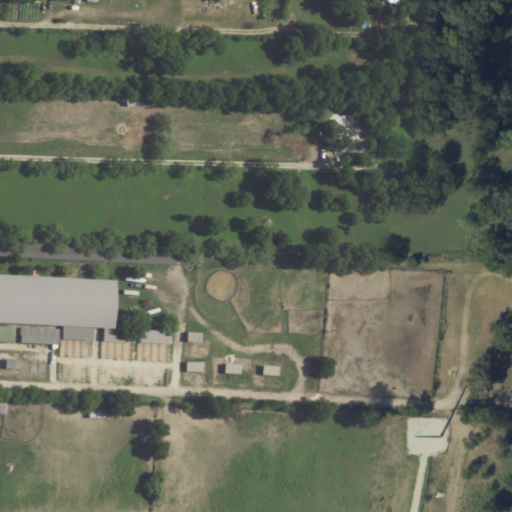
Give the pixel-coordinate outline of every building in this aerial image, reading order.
[(154,108),(154,98),(123,97),(123,107),(154,108)] [(364,117),(363,129),(367,129),(367,134),(368,134),(368,137),(367,137),(367,142),(363,141),(362,155),(339,154),(340,131),(329,131),(330,114),(364,115),(364,117)] [(188,254),(188,263),(176,263),(176,267),(0,258),(0,243),(188,253),(188,254)] [(0,275),(115,282),(112,329),(134,331),(133,344),(102,342),(103,330),(93,329),(92,341),(61,340),(62,328),(0,324),(0,275)] [(0,328),(14,329),(14,344),(0,343),(0,328)] [(20,329),(58,331),(57,347),(20,345),(20,329)] [(139,332),(170,333),(170,346),(138,345),(139,332)] [(186,335),(201,335),(200,345),(186,345),(186,335)] [(5,362),(19,362),(19,371),(5,371),(5,362)] [(186,364),(202,365),(202,374),(185,373),(186,364)] [(224,366),(241,367),(240,376),(224,375),(224,366)] [(262,368),(279,369),(279,379),(262,378),(262,368)] [(298,370),(314,371),(314,380),(297,379),(298,370)]
